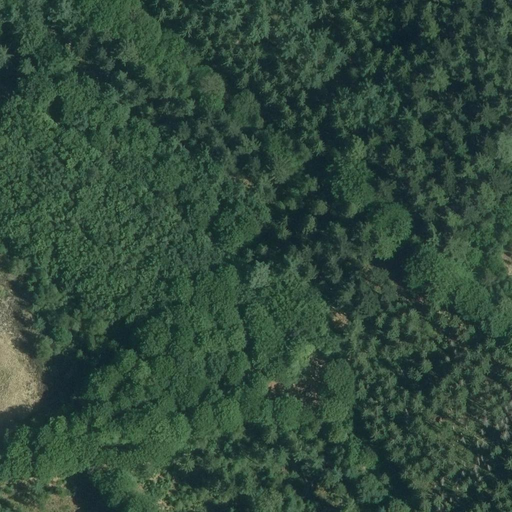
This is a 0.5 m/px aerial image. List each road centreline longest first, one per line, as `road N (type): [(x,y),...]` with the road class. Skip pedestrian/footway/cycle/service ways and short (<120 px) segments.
road 1 (track): [(287,427),(0,465)]
road 2 (track): [(0,86),(224,261)]
road 3 (track): [(511,326),(356,200),(324,192),(307,199)]
road 4 (track): [(224,261),(296,382)]
road 5 (track): [(327,420),(409,511)]
